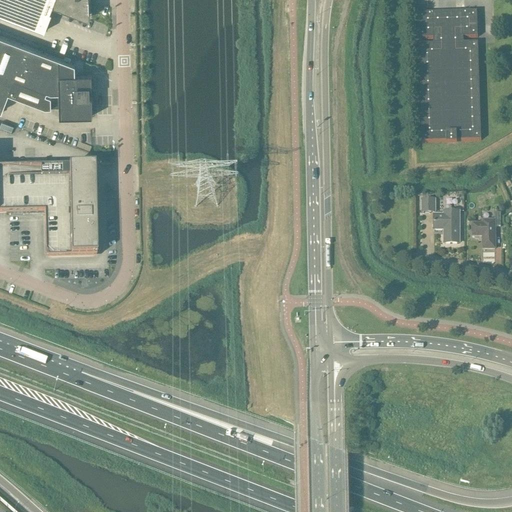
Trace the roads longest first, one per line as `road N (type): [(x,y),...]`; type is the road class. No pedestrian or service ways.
road 1 (motorway): [(511,501),(457,499),(147,391),(79,380)]
road 2 (unclassified): [(0,272),(77,302),(96,302),(123,281),(122,0)]
road 3 (motorway): [(422,511),(79,380)]
road 4 (secondary): [(323,338),(320,0)]
road 5 (motorway): [(0,393),(307,511)]
road 6 (secondary): [(511,359),(444,342),(323,338)]
road 7 (secondary): [(324,359),(452,363),(511,379)]
road 8 (secondary): [(327,511),(324,359)]
